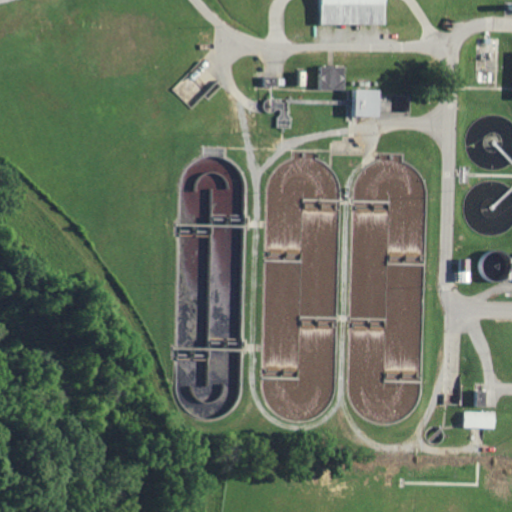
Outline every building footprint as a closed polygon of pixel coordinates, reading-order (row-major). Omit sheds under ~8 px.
[(316,0),(378,0),(378,23),(316,23),(316,0)] [(340,89),(340,66),(316,65),(315,88),(340,89)] [(348,115),(372,116),(373,89),(349,88),(348,115)] [(480,390),(471,390),(470,405),(480,406),(480,390)] [(490,411),(490,426),(460,425),(461,411),(490,411)]
